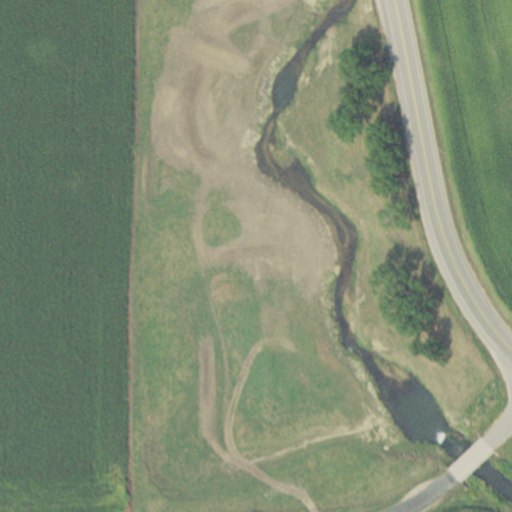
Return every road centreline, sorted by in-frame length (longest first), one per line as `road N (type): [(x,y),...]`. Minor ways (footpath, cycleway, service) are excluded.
road 1 (primary): [(511,350),(450,253),(396,0)]
road 2 (residential): [(406,511),(511,428)]
